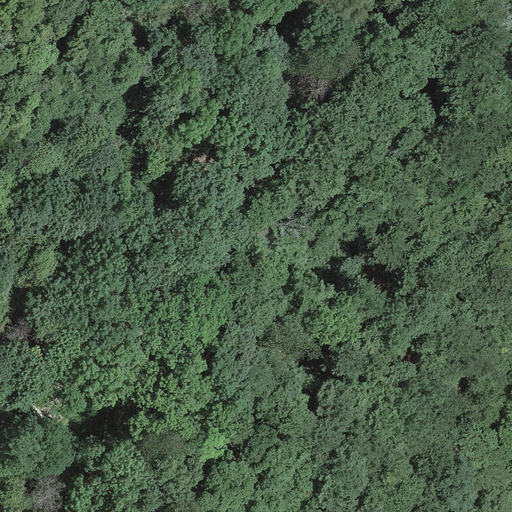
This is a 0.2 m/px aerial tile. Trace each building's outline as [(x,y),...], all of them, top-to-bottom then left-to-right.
[(69,296),(58,317),(76,326),(86,305),(69,296)] [(76,355),(49,384),(68,411),(80,399),(96,384),(90,374),(76,355)] [(97,359),(90,374),(103,380),(110,366),(97,359)] [(49,384),(27,400),(46,427),(68,411),(49,384)] [(27,400),(0,418),(0,422),(17,447),(46,427),(27,400)]
